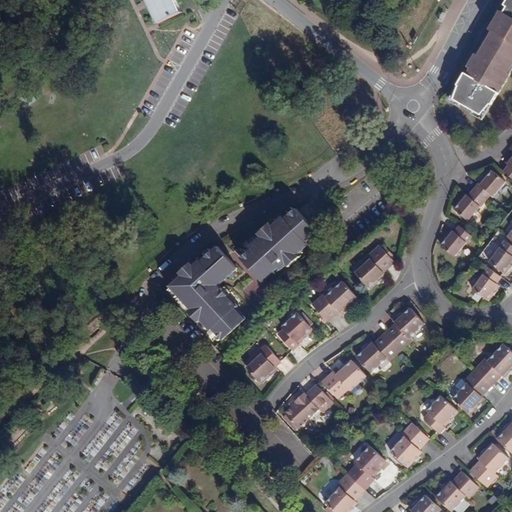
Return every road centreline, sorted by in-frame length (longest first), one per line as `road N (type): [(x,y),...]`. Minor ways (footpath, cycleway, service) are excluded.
road 1 (residential): [(136,300),(244,217),(345,176),(412,106)]
road 2 (residential): [(210,15),(143,141),(0,214)]
road 3 (unclassified): [(146,311),(292,469)]
road 4 (residential): [(420,277),(288,378),(262,409)]
road 5 (residential): [(511,389),(480,427),(369,511)]
road 6 (track): [(0,424),(136,300)]
road 7 (residential): [(420,277),(418,244),(443,154),(412,106)]
road 8 (residential): [(412,106),(270,0)]
road 9 (residential): [(478,0),(412,106)]
